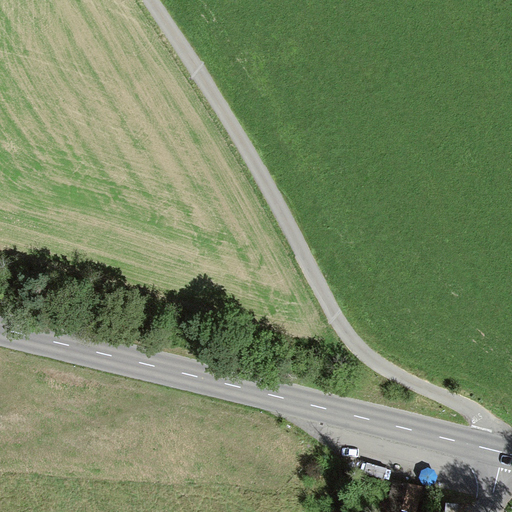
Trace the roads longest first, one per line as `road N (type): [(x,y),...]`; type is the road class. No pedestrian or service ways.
road 1 (unclassified): [(502,452),(478,413),(387,369),(352,341),(275,198),(150,0)]
road 2 (secondary): [(502,452),(0,328)]
